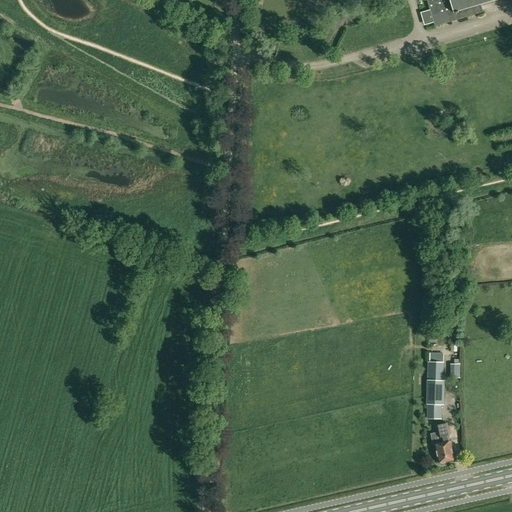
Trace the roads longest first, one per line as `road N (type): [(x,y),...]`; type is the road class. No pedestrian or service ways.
road 1 (track): [(212,511),(230,160)]
road 2 (secondary): [(357,511),(511,476)]
